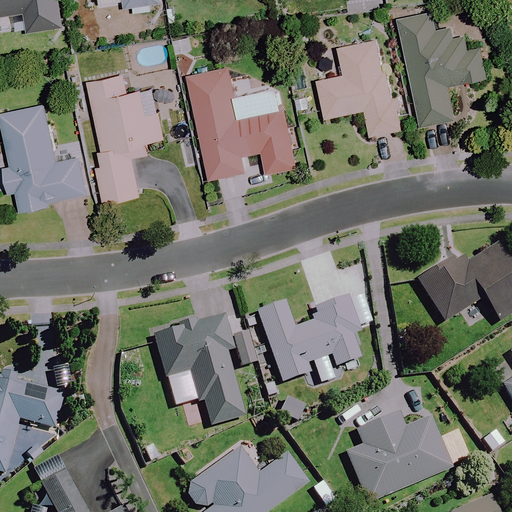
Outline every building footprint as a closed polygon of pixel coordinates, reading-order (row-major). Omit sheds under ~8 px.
[(0,0),(0,18),(5,17),(8,36),(30,33),(63,28),(58,0),(0,0)] [(94,0),(96,12),(127,8),(160,3),(159,0),(94,0)] [(437,32),(433,13),(399,20),(420,126),(456,119),(450,86),(488,78),(480,38),(455,43),(452,29),(437,32)] [(403,128),(379,39),(340,49),(347,75),(319,83),(328,119),(365,109),(373,137),(403,128)] [(242,114),(232,68),(190,77),(212,179),(247,172),(243,154),(263,150),(268,174),(298,168),(285,105),(242,114)] [(128,93),(125,73),(90,79),(107,166),(99,167),(106,203),(142,196),(134,158),(150,155),(147,142),(165,139),(161,113),(149,115),(144,90),(128,93)] [(59,161),(46,105),(2,115),(12,160),(4,162),(11,193),(18,191),(23,212),(50,206),(49,203),(90,193),(82,155),(59,161)] [(511,314),(511,271),(498,247),(466,266),(461,258),(418,283),(443,324),(484,300),(498,323),(511,314)] [(359,333),(346,296),(309,309),(313,321),(293,328),(284,302),(256,311),(281,382),(308,373),(305,365),(331,355),(335,366),(359,358),(351,336),(359,333)] [(210,424),(243,415),(225,351),(231,350),(228,339),(221,315),(153,334),(165,377),(188,371),(197,403),(203,401),(210,424)] [(248,333),(231,337),(239,365),(256,361),(248,333)] [(511,352),(509,354),(511,358),(511,380),(502,386),(511,401),(511,352)] [(64,392),(0,375),(0,471),(3,472),(17,417),(55,427),(64,392)] [(403,431),(397,415),(357,432),(363,448),(346,455),(367,505),(450,470),(429,420),(403,431)] [(504,444),(494,432),(481,442),(491,454),(504,444)] [(205,508),(211,504),(212,506),(204,511),(265,511),(306,482),(285,453),(258,473),(239,447),(189,483),(186,495),(194,505),(205,508)] [(126,511),(122,504),(107,511),(87,511),(64,469),(39,483),(54,511),(126,511)] [(495,511),(491,502),(466,511),(495,511)]
